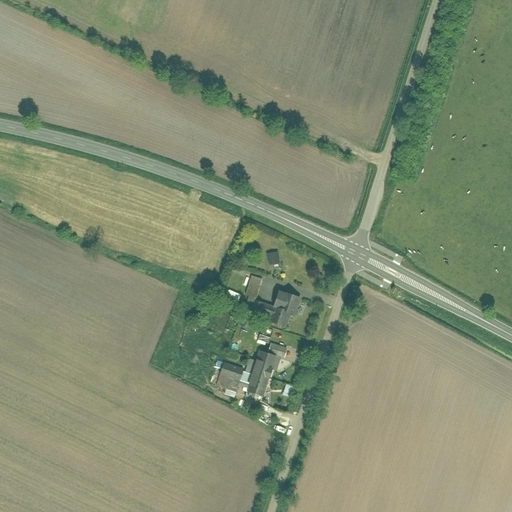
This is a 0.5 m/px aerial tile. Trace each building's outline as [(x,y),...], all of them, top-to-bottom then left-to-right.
[(266,255),(268,267),(278,265),(276,253),(266,255)] [(251,277),(244,298),(256,302),(263,281),(251,277)] [(268,309),(275,311),(271,323),(285,328),(289,315),(296,317),(303,299),(282,292),(280,297),(273,294),(268,309)] [(221,297),(218,307),(227,310),(231,301),(221,297)] [(288,349),(274,344),(271,354),(284,359),(288,349)] [(237,385),(244,387),(242,393),(261,400),(275,359),(255,352),(251,362),(244,359),(240,369),(222,363),(215,383),(235,390),(237,385)] [(273,380),(284,384),(290,366),(280,362),(273,380)]
